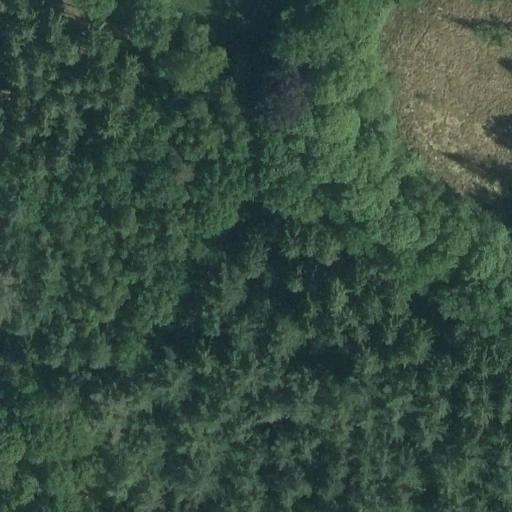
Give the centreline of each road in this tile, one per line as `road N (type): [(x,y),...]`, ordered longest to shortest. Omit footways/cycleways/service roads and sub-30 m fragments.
road 1 (track): [(33,511),(250,139)]
road 2 (track): [(337,0),(250,139),(51,141),(0,126)]
